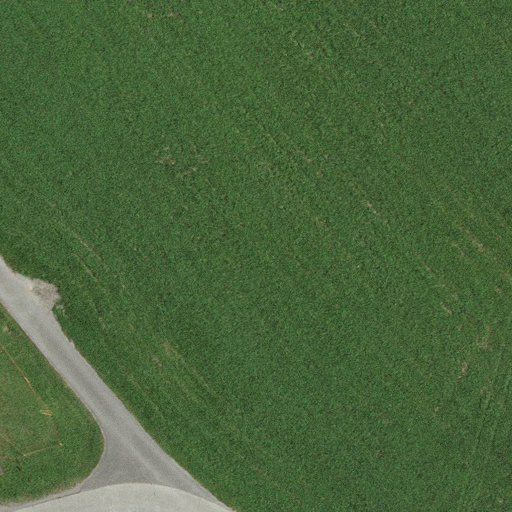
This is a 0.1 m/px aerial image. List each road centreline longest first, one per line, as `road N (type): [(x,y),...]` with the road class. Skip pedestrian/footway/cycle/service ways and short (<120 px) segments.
road 1 (track): [(511,268),(161,490)]
road 2 (track): [(161,490),(0,276)]
